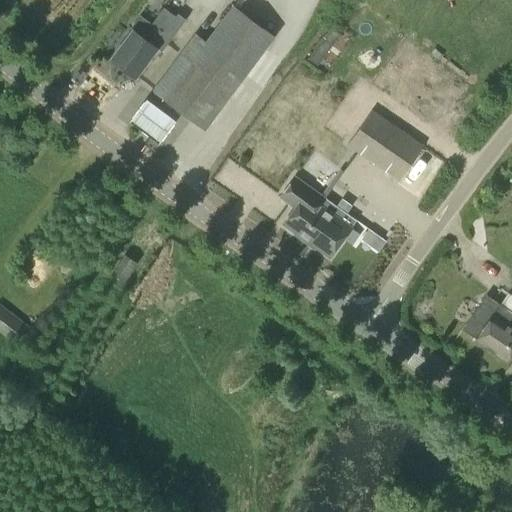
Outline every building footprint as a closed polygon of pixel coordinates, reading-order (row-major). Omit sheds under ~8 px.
[(206,130),(276,36),(234,4),(206,40),(196,33),(152,90),(206,130)] [(175,16),(164,7),(152,24),(140,15),(131,27),(134,30),(113,59),(136,75),(157,47),(162,51),(186,19),(178,13),(175,16)] [(318,66),(341,34),(331,27),(308,58),(318,66)] [(313,94),(320,85),(305,75),(299,84),(313,94)] [(144,101),(127,124),(158,147),(175,124),(144,101)] [(425,145),(371,108),(365,117),(355,110),(342,130),(352,137),(347,143),(401,180),(425,145)] [(309,220),(321,203),(325,196),(295,175),(281,196),(296,206),(284,223),(298,233),(299,237),(305,242),(309,240),(312,243),(322,228),(309,220)] [(322,228),(312,243),(331,256),(352,225),(321,203),(309,220),(322,228)] [(373,248),(379,252),(386,241),(380,237),(373,248)] [(124,280),(137,262),(126,254),(113,272),(124,280)] [(507,360),(511,353),(511,312),(486,295),(463,328),(478,338),(476,340),(507,360)] [(0,330),(19,345),(26,337),(33,327),(0,302),(0,330)]
